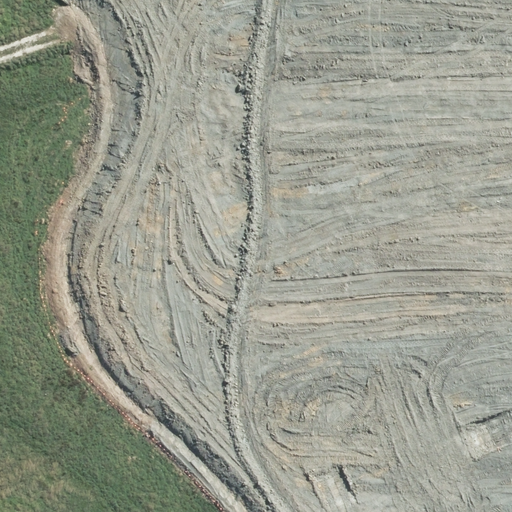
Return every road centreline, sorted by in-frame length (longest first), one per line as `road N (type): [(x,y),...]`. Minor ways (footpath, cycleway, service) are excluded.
road 1 (unknown): [(390,0),(352,383),(325,511)]
road 2 (unknown): [(330,506),(511,497)]
road 3 (unknown): [(388,19),(511,18)]
